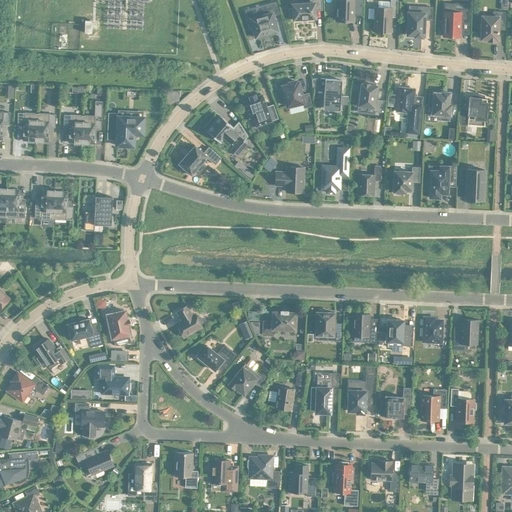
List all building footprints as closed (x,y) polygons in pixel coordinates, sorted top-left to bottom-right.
[(322,10),(321,0),(309,0),(310,3),(292,4),(292,8),(288,9),(289,16),(293,16),(293,20),(316,18),(315,10),(322,10)] [(361,15),(362,0),(336,0),(336,9),(334,9),(334,15),(336,15),(336,21),(354,22),(354,15),(361,15)] [(397,17),(397,0),(390,0),(390,8),(376,7),(375,32),(390,33),(390,17),(397,17)] [(279,14),(276,2),(269,4),(272,13),(259,16),(258,14),(247,17),(250,26),(252,26),(255,38),(264,36),(265,36),(265,35),(268,34),(269,34),(278,32),(273,15),(279,14)] [(469,24),(470,5),(456,4),(455,12),(444,12),(444,21),(441,21),(440,23),(440,30),(441,32),(444,32),(443,37),(460,37),(460,23),(469,24)] [(431,20),(432,8),(419,7),(419,13),(408,13),(408,15),(405,15),(405,23),(408,23),(407,35),(415,35),(415,37),(422,37),(422,36),(423,36),(424,20),(431,20)] [(504,26),(505,12),(493,12),(493,17),(482,17),(482,25),(480,25),(480,33),(482,33),(481,39),(489,39),(488,41),(496,42),(496,40),(497,40),(498,26),(504,26)] [(341,86),(342,80),(320,79),(321,88),(325,88),(323,108),(331,109),(334,110),(334,109),(340,109),(340,105),(347,105),(348,97),(341,96),(341,89),(342,89),(343,86),(341,86)] [(302,95),(298,82),(296,83),(296,81),(289,83),(290,84),(282,86),(283,89),(280,90),(282,97),(285,96),(287,107),(303,103),(304,108),(311,106),(308,93),(302,95)] [(376,93),(377,86),(370,85),(370,84),(363,83),(363,84),(361,84),(359,106),(374,108),(373,111),(383,113),(384,101),(377,100),(378,94),(376,93)] [(399,88),(396,112),(409,113),(407,133),(418,134),(421,105),(413,104),(415,89),(399,88)] [(167,91),(167,101),(179,101),(179,91),(167,91)] [(448,105),(450,93),(443,92),(443,94),(434,93),(434,95),(429,94),(429,104),(433,105),(432,114),(450,116),(451,105),(448,105)] [(255,95),(250,97),(249,97),(249,98),(250,99),(244,101),(250,118),(252,117),(256,127),(278,119),(273,105),(266,107),(262,95),(256,97),(256,96),(255,95)] [(484,118),(485,118),(487,99),(484,98),(484,96),(473,95),(473,97),(470,97),(468,111),(462,111),(460,124),(478,126),(478,125),(479,117),(484,117),(484,118)] [(82,144),(89,144),(94,144),(94,138),(95,138),(95,135),(94,135),(95,129),(101,129),(102,117),(102,102),(95,101),(95,116),(83,116),(82,144)] [(0,118),(0,139),(2,140),(2,135),(3,135),(3,131),(2,131),(3,125),(9,125),(10,113),(3,112),(3,119),(0,118)] [(28,142),(36,142),(37,114),(18,113),(17,126),(24,126),(24,132),(23,132),(23,135),(23,141),(28,141),(28,142)] [(108,113),(107,130),(117,131),(116,146),(133,146),(134,138),(137,138),(137,134),(143,135),(144,118),(118,117),(118,114),(108,113)] [(37,114),(36,142),(43,142),(48,142),(48,136),(49,137),(49,133),(48,133),(49,127),(55,127),(56,115),(37,114)] [(74,144),(82,144),(83,116),(64,115),(63,128),(70,128),(70,134),(69,134),(69,137),(69,143),(74,143),(74,144)] [(233,146),(230,149),(237,155),(248,143),(245,140),(248,136),(238,121),(233,127),(220,116),(207,131),(220,142),(224,138),(233,146)] [(347,126),(346,135),(354,136),(355,127),(347,126)] [(282,130),(275,133),(277,140),(285,137),(282,130)] [(413,141),(412,150),(421,151),(422,142),(413,141)] [(215,165),(221,158),(209,147),(204,153),(195,146),(189,153),(189,152),(185,157),(179,164),(184,169),(183,170),(189,175),(190,174),(192,175),(197,169),(199,171),(205,165),(203,163),(207,158),(215,165)] [(347,176),(348,149),(338,148),(337,167),(323,166),(322,188),(327,189),(327,193),(330,193),(330,194),(332,194),(332,193),(335,193),(335,189),(340,189),(340,176),(347,176)] [(271,157),(263,166),(270,172),(277,162),(271,157)] [(245,166),(240,171),(250,180),(254,175),(245,166)] [(455,182),(456,167),(440,166),(440,171),(431,171),(430,182),(428,182),(428,190),(430,190),(430,198),(440,198),(440,194),(448,194),(448,186),(449,186),(448,186),(448,181),(455,181),(455,182)] [(286,192),(303,193),(304,168),(287,167),(287,173),(276,172),(275,185),(282,186),(282,184),(286,185),(286,192)] [(412,167),(412,172),(395,171),(394,192),(396,192),(396,194),(403,195),(403,192),(405,192),(405,190),(410,190),(410,192),(411,190),(412,190),(412,182),(419,183),(420,168),(412,167)] [(380,181),(381,168),(374,168),(374,175),(359,174),(358,195),(374,196),(374,181),(380,181)] [(465,200),(483,200),(485,170),(460,169),(459,184),(466,185),(465,200)] [(7,188),(6,217),(25,218),(25,205),(19,205),(19,199),(20,199),(20,196),(19,196),(19,190),(14,190),(14,189),(7,189),(7,188)] [(35,218),(54,219),(55,190),(54,191),(48,191),(42,191),(42,196),(41,196),(41,199),(42,200),(42,206),(35,206),(35,218)] [(55,190),(54,219),(73,220),(73,207),(67,207),(67,201),(68,201),(68,198),(67,198),(67,192),(62,192),(62,191),(55,191),(55,190)] [(84,230),(94,231),(94,225),(111,226),(112,200),(113,200),(113,199),(111,199),(111,197),(101,197),(101,198),(94,198),(94,199),(95,199),(95,212),(85,211),(84,230)] [(0,309),(10,299),(0,290),(0,309)] [(195,314),(192,315),(187,306),(176,312),(182,321),(176,324),(183,338),(202,327),(200,324),(202,323),(202,322),(200,317),(198,317),(197,318),(195,314)] [(122,310),(110,312),(110,314),(107,315),(112,338),(113,338),(115,346),(130,342),(129,335),(130,334),(130,333),(130,332),(129,329),(129,328),(126,317),(127,316),(126,313),(125,312),(125,311),(122,311),(122,310)] [(341,328),(334,328),(334,313),(326,313),(326,310),(319,310),(319,312),(317,312),(316,335),(327,336),(327,341),(340,341),(341,328)] [(273,329),(295,329),(295,314),(288,313),(288,311),(281,311),(281,313),(273,313),(273,322),(263,321),(262,335),(273,336),(273,329)] [(377,331),(369,331),(369,314),(353,314),(352,336),(368,337),(368,343),(376,343),(377,331)] [(423,342),(441,343),(442,321),(435,320),(435,318),(424,318),(423,342)] [(99,332),(92,333),(89,319),(67,324),(71,340),(73,340),(73,341),(75,342),(79,342),(79,340),(79,338),(87,336),(90,348),(102,344),(99,332)] [(402,342),(401,346),(412,346),(413,331),(403,331),(403,321),(401,321),(400,319),(396,319),(395,321),(388,320),(387,341),(402,342)] [(477,344),(478,321),(461,320),(461,329),(460,330),(459,333),(454,333),(453,350),(466,351),(466,344),(477,344)] [(259,322),(250,322),(255,335),(259,335),(259,322)] [(62,348),(57,352),(49,339),(44,342),(43,341),(39,344),(40,345),(35,348),(47,366),(47,365),(50,369),(63,361),(64,362),(69,358),(62,348)] [(205,363),(214,370),(215,371),(216,370),(215,370),(223,361),(228,365),(236,355),(224,345),(217,354),(208,347),(207,346),(206,347),(204,350),(202,349),(198,355),(199,356),(198,357),(199,358),(198,359),(204,364),(205,363)] [(111,350),(111,360),(128,361),(128,351),(111,350)] [(104,352),(97,354),(98,360),(106,359),(104,352)] [(238,374),(237,373),(233,377),(234,378),(229,385),(234,389),(235,387),(244,394),(253,383),(260,387),(267,371),(263,368),(257,375),(245,365),(238,374)] [(102,393),(126,394),(126,392),(129,391),(129,382),(126,380),(127,378),(118,378),(118,377),(117,377),(117,378),(113,377),(113,366),(98,366),(97,379),(103,379),(102,393)] [(79,368),(73,375),(77,378),(82,371),(79,368)] [(33,387),(42,394),(48,386),(35,377),(31,382),(18,372),(11,381),(13,382),(7,391),(22,402),(33,387)] [(295,384),(303,386),(304,375),(297,374),(295,384)] [(365,396),(374,396),(375,376),(366,375),(365,391),(349,391),(349,400),(347,400),(346,401),(345,406),(347,408),(348,408),(348,411),(357,411),(357,413),(363,413),(363,411),(365,411),(365,396)] [(275,408),(291,410),(295,389),(278,387),(275,408)] [(328,405),(330,405),(331,388),(317,387),(316,413),(328,413),(328,405)] [(401,417),(403,417),(403,416),(403,404),(410,404),(410,388),(403,388),(403,397),(402,397),(386,397),(386,396),(385,396),(385,398),(384,415),(384,417),(385,417),(385,416),(401,417)] [(476,404),(474,403),(474,400),(458,399),(458,389),(451,389),(450,406),(457,406),(456,421),(473,422),(474,411),(476,410),(476,404)] [(439,403),(445,403),(445,390),(434,390),(434,396),(422,396),(421,420),(438,420),(439,403)] [(511,394),(511,395),(511,400),(505,399),(505,406),(501,406),(500,414),(504,414),(504,423),(511,423),(511,394)] [(84,437),(93,437),(93,435),(95,435),(95,427),(103,427),(104,412),(88,411),(88,404),(75,403),(75,411),(82,411),(81,426),(83,426),(83,435),(85,435),(84,437)] [(27,423),(36,426),(38,418),(25,414),(23,421),(4,416),(3,420),(0,419),(0,427),(1,428),(0,430),(0,434),(16,439),(20,427),(26,429),(27,423)] [(1,438),(0,442),(0,448),(8,451),(11,441),(1,438)] [(56,442),(55,452),(62,453),(63,443),(56,442)] [(81,468),(87,465),(92,475),(113,466),(107,450),(99,454),(97,453),(96,454),(94,448),(76,456),(81,468)] [(0,460),(0,487),(12,482),(16,483),(20,483),(24,481),(27,478),(28,474),(28,470),(28,459),(37,458),(37,451),(38,451),(9,453),(10,460),(0,460)] [(175,476),(185,477),(185,488),(197,488),(198,471),(192,471),(192,453),(176,452),(175,476)] [(279,472),(272,472),(272,456),(264,456),(264,458),(250,458),(250,460),(249,460),(248,461),(247,467),(248,468),(250,468),(249,478),(268,478),(268,487),(278,488),(279,472)] [(231,468),(229,468),(229,461),(210,460),(209,476),(212,476),(212,482),(219,483),(218,486),(227,486),(227,491),(236,491),(237,470),(231,470),(231,468)] [(398,477),(391,477),(392,462),(378,461),(378,464),(371,463),(371,480),(391,481),(390,491),(397,491),(398,477)] [(351,465),(348,465),(348,462),(341,462),(339,462),(338,464),(335,464),(335,474),(333,473),(332,483),(335,483),(334,492),(336,492),(336,494),(344,494),(344,506),(357,506),(358,490),(350,490),(350,486),(350,485),(350,481),(351,481),(351,480),(350,480),(351,465)] [(135,489),(144,490),(143,501),(156,501),(157,484),(151,484),(151,482),(152,482),(152,481),(151,481),(151,479),(152,479),(151,479),(152,466),(151,466),(151,464),(143,464),(143,466),(136,466),(135,489)] [(439,479),(432,479),(432,465),(410,464),(409,481),(426,482),(425,490),(430,490),(430,495),(438,495),(439,479)] [(317,478),(307,478),(308,466),(296,465),(296,474),(290,473),(289,492),(306,492),(306,496),(316,497),(317,478)] [(511,468),(509,467),(507,467),(506,468),(504,468),(503,480),(501,482),(501,492),(503,494),(511,495),(511,500),(511,468)] [(453,494),(471,495),(472,469),(454,468),(453,476),(451,476),(451,484),(453,484),(453,494)] [(58,475),(52,478),(55,484),(62,481),(58,475)] [(40,511),(33,495),(39,493),(36,486),(25,491),(28,497),(14,503),(17,511),(19,510),(20,511),(40,511)]
